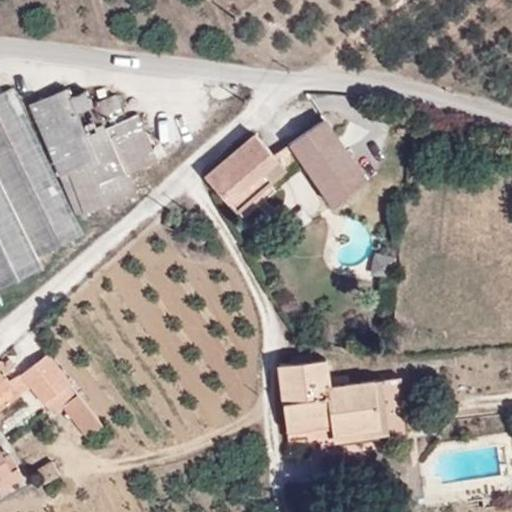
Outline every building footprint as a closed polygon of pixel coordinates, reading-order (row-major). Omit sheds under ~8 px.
[(0,287),(42,268),(37,258),(83,233),(12,87),(0,92),(0,287)] [(31,103),(76,214),(134,194),(126,174),(158,161),(139,114),(87,137),(77,112),(94,105),(87,90),(71,96),(68,88),(31,103)] [(122,107),(116,93),(100,100),(106,114),(122,107)] [(291,142),(334,204),(368,180),(324,118),(291,142)] [(205,175),(230,202),(264,172),(271,180),(285,167),(255,132),(205,175)] [(264,172),(230,202),(237,209),(271,180),(264,172)] [(165,225),(174,230),(179,218),(168,215),(165,225)] [(292,354),(293,363),(314,360),(313,352),(292,354)] [(44,401),(71,383),(47,353),(22,372),(32,385),(44,401)] [(280,365),(288,430),(333,424),(331,385),(327,359),(314,360),(293,363),(280,365)] [(0,407),(20,394),(11,381),(0,367),(0,407)] [(32,385),(22,372),(11,381),(20,394),(32,385)] [(377,402),(405,399),(402,376),(374,380),(377,402)] [(334,435),(381,427),(377,402),(374,380),(331,385),(333,424),(334,435)] [(78,392),(71,383),(44,401),(52,413),(64,405),(78,392)] [(90,435),(97,429),(78,392),(64,405),(90,435)] [(78,392),(97,429),(103,424),(78,392)] [(381,427),(384,439),(410,435),(405,399),(377,402),(381,427)] [(320,447),(384,439),(381,427),(334,435),(333,424),(288,430),(290,445),(320,441),(320,447)] [(3,455),(0,451),(0,487),(23,475),(9,451),(3,455)] [(336,511),(352,511),(351,496),(335,499),(336,511)]
